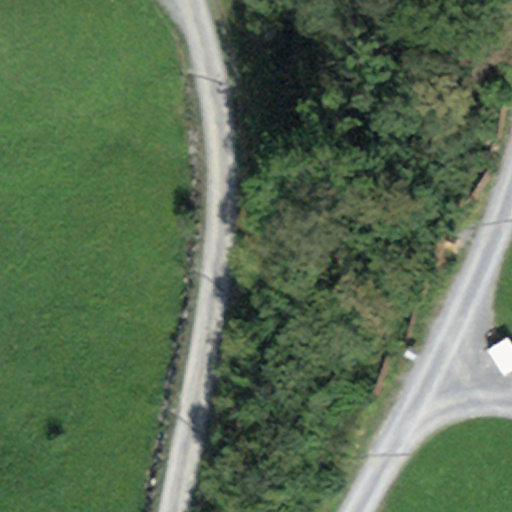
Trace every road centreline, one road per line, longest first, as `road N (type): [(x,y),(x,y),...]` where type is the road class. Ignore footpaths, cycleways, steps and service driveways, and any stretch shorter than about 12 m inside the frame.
road 1 (residential): [(189,0),(211,75),(224,186),(173,511)]
road 2 (residential): [(360,511),(425,383),(511,173)]
